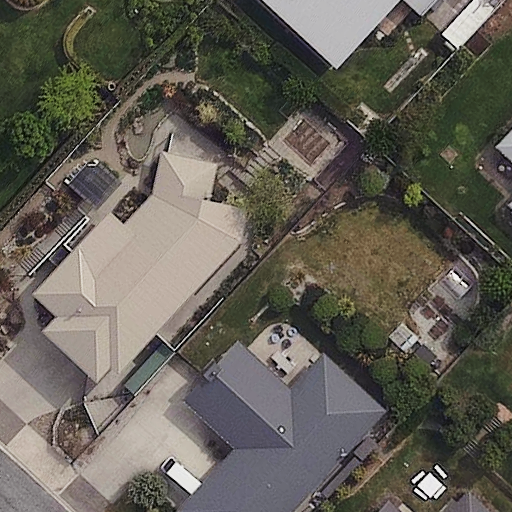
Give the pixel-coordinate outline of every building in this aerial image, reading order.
[(265,0),(338,66),(398,0),(402,0),(422,18),(438,0),(265,0)] [(511,212),(511,131),(496,148),(511,163),(511,197),(504,205),(511,212)] [(100,224),(25,306),(111,386),(246,240),(257,168),(163,154),(158,191),(114,237),(100,224)] [(241,333),(180,400),(232,447),(174,511),(292,511),(384,411),(320,354),(294,382),(241,333)] [(508,511),(469,475),(434,511),(399,511),(387,500),(376,511),(508,511)]
